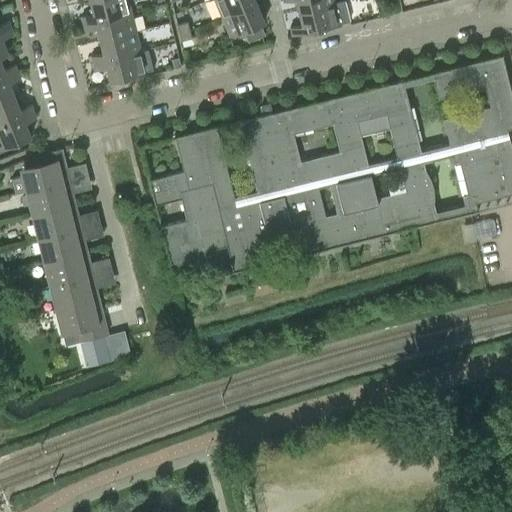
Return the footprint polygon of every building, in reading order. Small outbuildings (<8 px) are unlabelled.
[(130,10),(127,0),(89,0),(92,12),(81,15),(82,22),(130,10)] [(254,0),(214,0),(221,16),(255,1),(254,0)] [(282,0),(283,1),(285,0),(295,0),(298,11),(334,2),(333,0),(282,0)] [(333,0),(334,2),(298,11),(301,24),(289,26),(291,34),(349,20),(343,0),(333,0)] [(255,1),(221,16),(229,35),(263,21),(255,1)] [(135,30),(130,10),(82,22),(84,29),(96,26),(99,39),(135,30)] [(0,30),(10,26),(7,20),(0,22),(0,30)] [(187,20),(176,23),(178,31),(189,29),(187,20)] [(0,54),(7,52),(1,38),(12,33),(10,26),(0,30),(0,54)] [(189,29),(178,31),(181,40),(191,37),(189,29)] [(140,50),(135,30),(99,39),(102,52),(91,55),(92,62),(140,50)] [(145,71),(140,50),(92,62),(94,69),(106,66),(109,80),(145,71)] [(436,192),(436,190),(436,188),(436,186),(436,184),(435,182),(434,180),(433,178),(432,177),(431,175),(430,174),(428,172),(425,170),(422,161),(451,153),(454,163),(459,162),(467,193),(461,194),(464,205),(511,192),(511,151),(509,138),(504,140),(501,129),(511,126),(511,96),(501,54),(270,111),(268,103),(260,105),(262,113),(238,119),(256,190),(233,195),(215,125),(174,135),(183,170),(148,179),(154,203),(180,197),(186,219),(159,225),(174,285),(175,285),(171,267),(206,258),(204,249),(226,244),(233,270),(274,260),(266,225),(288,220),(296,255),(478,210),(478,208),(437,219),(433,201),(434,200),(435,198),(435,196),(436,194),(436,192)] [(0,76),(17,70),(14,64),(3,68),(0,60),(0,76)] [(0,100),(13,95),(8,81),(19,77),(17,70),(0,76),(0,100)] [(13,95),(0,100),(0,123),(33,110),(30,104),(19,108),(13,95)] [(33,110),(0,123),(0,147),(30,136),(24,121),(35,117),(33,110)] [(61,174),(57,157),(63,155),(60,147),(47,150),(47,151),(39,153),(39,154),(31,156),(31,157),(23,159),(24,164),(26,174),(11,178),(14,192),(26,190),(68,179),(67,173),(61,174)] [(68,204),(64,187),(70,185),(68,179),(26,190),(30,204),(34,203),(36,212),(68,204)] [(68,204),(36,212),(38,221),(34,222),(38,237),(80,226),(79,220),(73,221),(68,204)] [(80,226),(38,237),(42,252),(46,251),(48,260),(80,251),(76,234),(82,233),(80,226)] [(80,251),(48,260),(50,268),(46,269),(50,284),(92,274),(90,267),(85,269),(80,251)] [(92,298),(88,281),(94,280),(92,274),(50,284),(54,299),(57,298),(60,307),(92,298)] [(107,333),(102,314),(96,316),(92,298),(60,307),(62,316),(58,317),(62,332),(76,328),(79,340),(107,333)]
